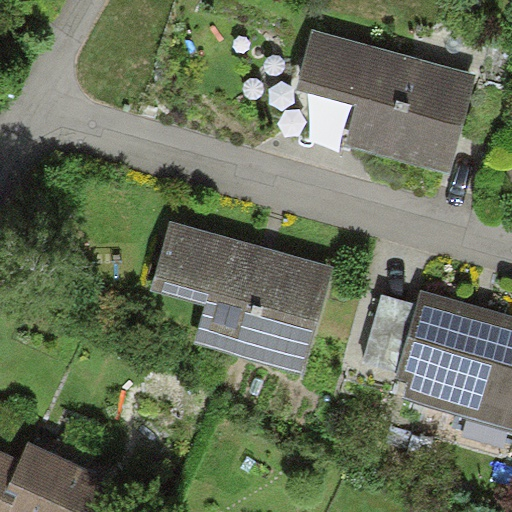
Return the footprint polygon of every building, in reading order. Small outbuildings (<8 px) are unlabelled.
[(455,161),(479,61),(311,21),(297,78),(357,93),(347,135),(455,161)] [(309,360),(339,253),(173,207),(153,279),(209,295),(200,329),(309,360)] [(452,412),(511,429),(511,303),(422,276),(416,296),(385,286),(366,349),(412,363),(408,377),(458,392),(452,412)] [(24,441),(15,459),(0,490),(0,511),(75,511),(94,474),(24,441)] [(0,490),(15,459),(0,452),(0,490)]
